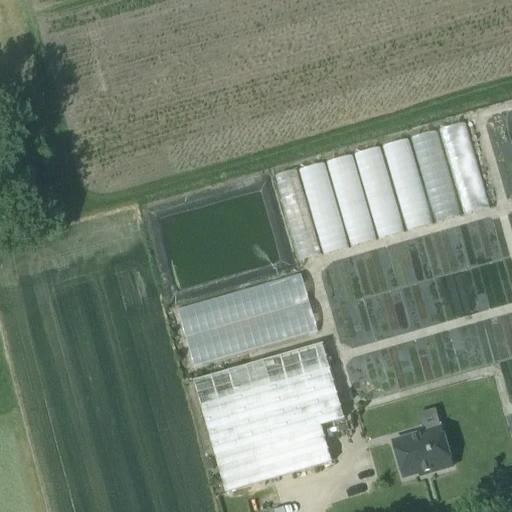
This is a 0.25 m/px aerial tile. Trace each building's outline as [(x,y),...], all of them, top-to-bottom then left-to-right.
[(457,181),(476,181),(477,154),(468,154),(469,124),(440,123),(440,137),(453,137),(452,169),(458,170),(457,181)] [(353,156),(275,175),(296,259),(405,233),(404,230),(458,217),(437,131),(410,137),(410,139),(352,153),(353,156)] [(344,421),(322,346),(194,383),(215,457),(321,427),(344,421)] [(321,427),(215,457),(226,495),(332,464),(321,427)] [(432,477),(452,472),(442,433),(394,445),(403,482),(432,474),(432,477)]
